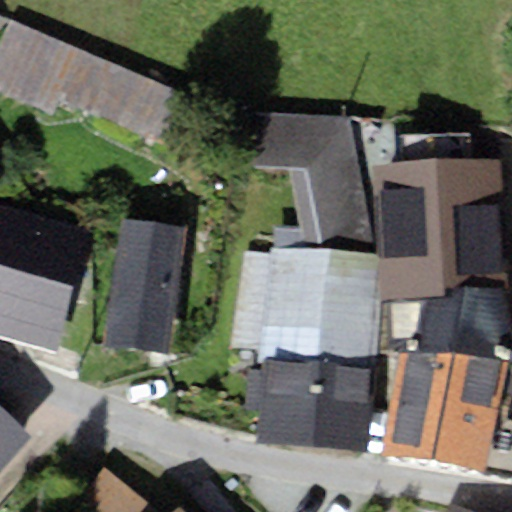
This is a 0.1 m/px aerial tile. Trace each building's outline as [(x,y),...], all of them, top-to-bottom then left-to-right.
[(140,73),(11,16),(0,39),(0,91),(52,115),(59,99),(117,125),(140,73)] [(193,97),(140,73),(117,125),(169,148),(193,97)] [(348,116),(255,113),(252,165),(289,169),(297,226),(273,225),(272,247),(366,259),(348,116)] [(492,158),(374,161),(382,300),(465,296),(467,288),(497,288),(492,158)] [(96,232),(0,204),(0,337),(62,355),(96,232)] [(188,227),(122,219),(106,346),(172,354),(188,227)] [(271,256),(244,252),(228,348),(260,351),(259,359),(270,360),(375,368),(375,259),(366,259),(272,247),(271,256)] [(452,353),(404,347),(385,453),(507,476),(511,457),(511,422),(496,419),(508,364),(511,363),(511,332),(509,310),(501,288),(497,288),(467,288),(465,296),(452,353)] [(375,368),(270,360),(260,442),(368,452),(375,368)] [(0,409),(0,468),(29,435),(0,409)] [(154,511),(104,469),(79,498),(95,511),(154,511)] [(189,511),(179,501),(167,511),(189,511)] [(468,511),(450,503),(445,511),(468,511)]
